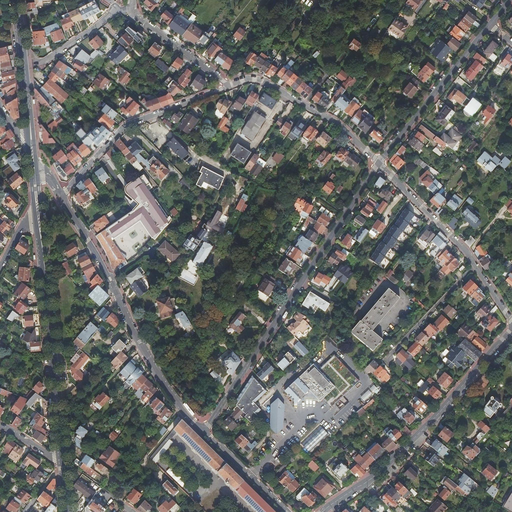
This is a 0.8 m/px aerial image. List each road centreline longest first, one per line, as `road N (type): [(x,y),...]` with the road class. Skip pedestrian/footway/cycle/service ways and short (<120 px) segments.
road 1 (residential): [(379,163),(203,432)]
road 2 (residential): [(203,432),(165,387),(62,195)]
road 3 (residential): [(511,329),(414,437),(320,511)]
road 4 (residential): [(62,195),(123,126),(228,86)]
road 5 (primary): [(44,262),(62,463)]
road 6 (residential): [(228,86),(262,81),(343,127),(379,163)]
road 7 (residential): [(489,25),(379,163)]
road 8 (residential): [(379,163),(474,265)]
road 9 (residential): [(474,265),(383,362)]
road 10 (residential): [(130,10),(228,86)]
